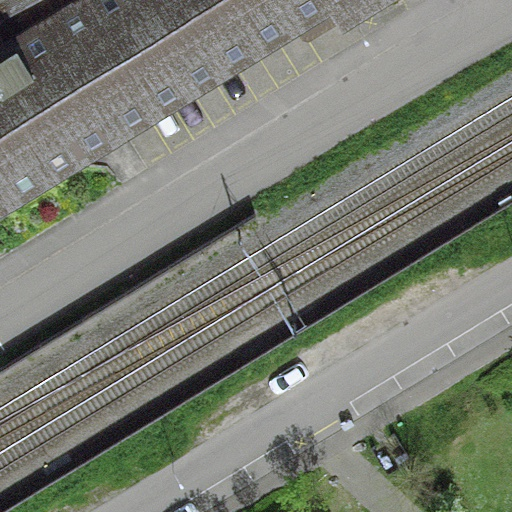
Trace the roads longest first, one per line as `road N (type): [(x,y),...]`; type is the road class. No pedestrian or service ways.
road 1 (residential): [(511,25),(0,329)]
road 2 (residential): [(511,281),(138,511)]
